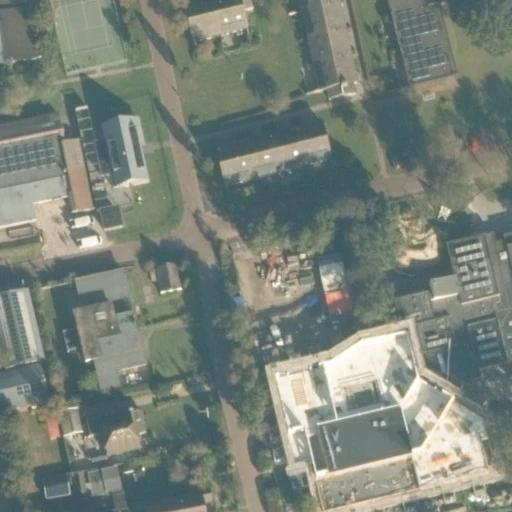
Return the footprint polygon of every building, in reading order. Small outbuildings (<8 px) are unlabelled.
[(0,0),(0,11),(14,9),(12,0),(0,0)] [(246,31),(247,38),(249,37),(243,14),(253,11),(249,0),(213,0),(211,1),(221,38),(246,31)] [(298,0),(302,14),(339,6),(337,0),(298,0)] [(386,0),(391,18),(439,7),(446,5),(445,0),(386,0)] [(196,51),(197,50),(195,44),(221,38),(211,1),(185,7),(196,51)] [(339,6),(302,14),(308,41),(345,33),(339,6)] [(439,7),(391,18),(409,89),(456,77),(455,72),(439,7)] [(0,66),(9,65),(41,60),(32,9),(0,15),(1,23),(0,22),(0,66)] [(485,13),(479,15),(481,24),(482,24),(505,19),(503,9),(502,9),(485,13)] [(48,30),(39,31),(41,45),(51,43),(48,30)] [(345,33),(308,41),(313,67),(350,59),(345,33)] [(319,92),(313,94),(313,95),(327,92),(329,102),(355,96),(353,86),(356,85),(350,59),(313,67),(319,92)] [(65,149),(58,116),(0,128),(0,230),(35,223),(32,207),(70,200),(73,215),(92,211),(79,146),(65,149)] [(106,143),(95,146),(102,178),(110,176),(113,190),(147,182),(141,156),(139,147),(143,146),(137,122),(103,129),(103,131),(107,130),(110,142),(106,143)] [(321,124),(294,131),(304,169),(331,162),(321,124)] [(294,131),(269,138),(278,175),(304,169),(294,131)] [(269,138),(243,145),(252,182),(278,175),(269,138)] [(243,145),(216,151),(226,189),(252,182),(243,145)] [(119,229),(115,211),(101,214),(104,232),(119,229)] [(176,268),(156,272),(160,296),(181,292),(176,268)] [(75,317),(82,348),(118,340),(114,323),(134,319),(124,274),(77,284),(84,315),(75,317)] [(28,293),(0,299),(0,347),(7,376),(0,377),(0,415),(50,404),(40,364),(44,364),(28,293)] [(118,340),(82,348),(86,364),(95,362),(98,377),(99,379),(102,391),(102,393),(119,389),(115,374),(146,367),(142,351),(140,351),(137,337),(135,338),(134,331),(137,330),(136,326),(133,327),(131,322),(135,321),(134,319),(114,323),(118,340)] [(372,359),(272,383),(294,472),(311,468),(321,511),(342,511),(458,484),(471,481),(496,474),(484,424),(417,382),(406,337),(369,346),(372,359)] [(58,414),(63,439),(83,434),(77,410),(58,414)] [(146,435),(141,414),(113,420),(112,418),(86,423),(90,439),(102,437),(107,457),(139,450),(136,438),(146,435)] [(132,467),(122,469),(124,476),(133,474),(132,467)] [(117,470),(102,473),(107,497),(112,496),(122,494),(117,470)] [(69,497),(66,479),(42,483),(45,502),(69,497)] [(174,503),(175,511),(203,511),(203,506),(211,505),(209,494),(199,495),(200,499),(174,503)] [(175,511),(174,503),(147,508),(147,505),(137,507),(137,511),(175,511)]
